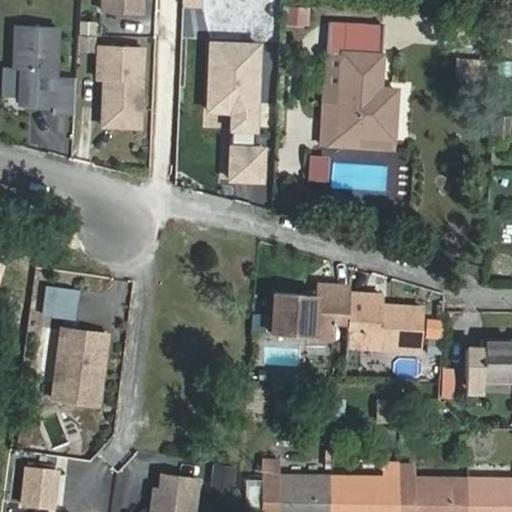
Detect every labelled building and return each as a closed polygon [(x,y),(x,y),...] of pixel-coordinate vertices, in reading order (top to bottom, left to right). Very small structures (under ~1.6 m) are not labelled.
[(145,0),(105,0),(105,14),(145,16),(145,0)] [(307,7),(289,6),(288,22),(306,23),(307,7)] [(381,55),(383,24),(330,20),(328,52),(343,53),(344,52),(381,55)] [(77,125),(80,40),(17,37),(16,78),(23,79),(21,110),(26,115),(61,117),(61,124),(77,125)] [(210,45),(207,112),(229,113),(231,116),(229,182),(261,184),(262,148),(265,46),(210,45)] [(143,121),(146,52),(101,50),(99,82),(106,82),(105,120),(143,121)] [(344,52),(343,53),(340,104),(325,103),(322,142),(357,145),(357,137),(394,140),(397,101),(379,100),(382,55),(381,55),(344,52)] [(486,61),(459,59),(456,89),(484,91),(486,61)] [(142,131),(143,121),(105,120),(104,130),(142,131)] [(327,159),(309,158),(309,181),(327,182),(327,159)] [(297,211),(299,193),(282,190),(280,208),(297,211)] [(359,215),(328,207),(325,219),(356,227),(359,215)] [(304,296),(275,295),(273,336),(335,339),(335,322),(348,323),(349,294),(349,288),(316,286),(316,296),(316,302),(304,302),(304,296)] [(55,292),(48,291),(44,318),(51,319),(55,292)] [(75,323),(79,295),(55,292),(51,319),(75,323)] [(382,295),(349,294),(348,323),(348,329),(360,330),(360,346),(421,348),(423,307),(394,306),(393,312),(381,311),(382,305),(382,295)] [(107,337),(62,331),(53,400),(97,406),(107,337)] [(467,345),(466,381),(511,381),(511,340),(482,341),(482,345),(467,345)] [(456,379),(441,378),(439,398),(454,400),(456,379)] [(331,511),(332,475),(279,474),(279,459),(264,459),(264,479),(263,511),(331,511)] [(400,462),(384,461),(384,476),(332,475),(331,511),(399,511),(400,476),(400,462)] [(400,476),(415,476),(415,462),(400,462),(400,476)] [(58,474),(31,470),(25,504),(45,508),(52,509),(58,474)] [(191,511),(195,478),(161,474),(159,489),(151,488),(148,511),(191,511)] [(466,511),(467,477),(415,476),(400,476),(399,511),(466,511)] [(511,511),(511,477),(467,477),(466,511),(511,511)] [(245,511),(263,511),(264,479),(249,478),(249,498),(245,498),(245,511)]
